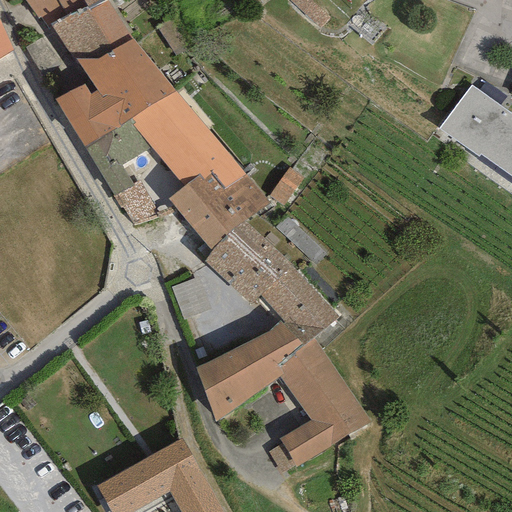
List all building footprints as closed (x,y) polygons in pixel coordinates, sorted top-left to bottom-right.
[(87,7),(82,0),(23,0),(37,21),(41,18),(50,27),(87,7)] [(329,18),(309,0),(287,0),(319,29),(329,18)] [(174,91),(104,1),(87,7),(50,27),(80,67),(96,91),(89,95),(83,86),(53,100),(84,150),(130,118),(174,91)] [(0,22),(0,57),(12,49),(0,22)] [(511,116),(470,86),(437,133),(511,186),(511,116)] [(245,174),(174,91),(130,118),(134,123),(132,125),(152,149),(183,187),(199,174),(203,179),(211,172),(223,188),(245,174)] [(130,118),(84,150),(112,199),(115,197),(133,189),(131,186),(121,166),(152,149),(132,125),(134,123),(130,118)] [(304,182),(288,170),(269,196),(285,208),(304,182)] [(269,203),(245,174),(223,188),(211,172),(203,179),(199,174),(183,187),(167,198),(210,250),(222,243),(244,221),(269,203)] [(133,189),(115,197),(120,208),(133,226),(154,219),(152,210),(154,208),(139,181),(131,186),(133,189)] [(292,268),(244,221),(222,243),(210,250),(203,262),(250,304),(260,296),(279,321),(304,350),(338,319),(292,268)] [(200,278),(172,288),(183,321),(211,311),(200,278)] [(304,350),(279,321),(269,331),(194,368),(215,422),(280,378),(282,377),(278,372),(304,350)] [(309,420),(278,440),(281,444),(269,452),(280,474),(293,464),(296,467),(369,422),(314,341),(304,350),(278,372),(282,377),(280,378),(309,420)] [(132,511),(169,492),(180,511),(221,511),(181,439),(149,456),(96,486),(110,511),(132,511)]
